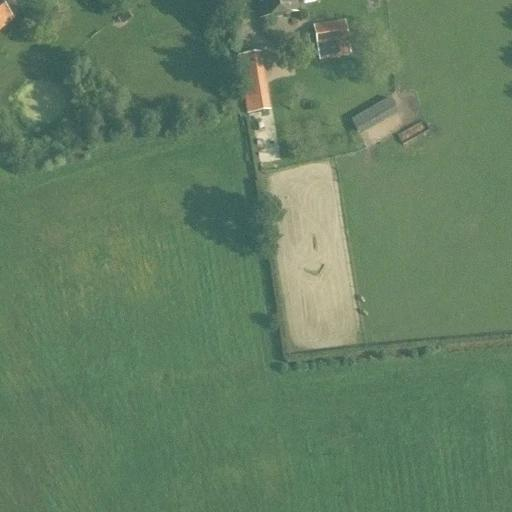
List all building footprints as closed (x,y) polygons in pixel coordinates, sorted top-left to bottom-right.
[(294,0),(256,0),(260,20),(297,14),(294,0)] [(0,33),(14,22),(0,4),(0,33)] [(318,62),(350,56),(344,23),(312,29),(318,62)] [(268,112),(259,55),(237,58),(246,116),(268,112)] [(349,123),(358,138),(398,115),(389,100),(353,120),(349,123)]
